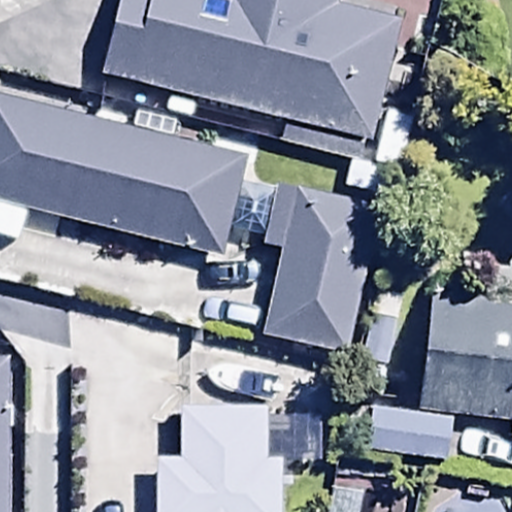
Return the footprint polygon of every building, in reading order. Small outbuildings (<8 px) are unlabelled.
[(113,0),(94,77),(359,138),(388,13),(330,0),(113,0)] [(0,89),(0,201),(211,261),(240,156),(0,89)] [(259,248),(272,251),(251,338),(337,359),(372,212),(273,188),(259,248)] [(399,294),(367,289),(349,392),(381,397),(399,294)] [(511,303),(422,293),(410,407),(368,403),(363,451),(441,460),(446,410),(511,417),(511,303)] [(274,511),(273,452),(263,452),(262,402),(176,404),(177,454),(149,454),(150,511),(274,511)] [(367,511),(372,490),(327,481),(320,511),(367,511)]
